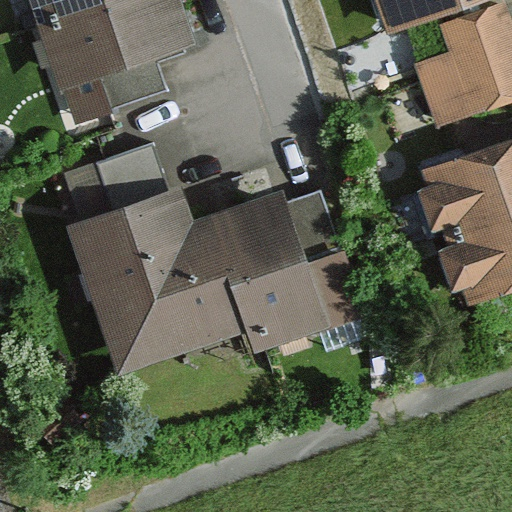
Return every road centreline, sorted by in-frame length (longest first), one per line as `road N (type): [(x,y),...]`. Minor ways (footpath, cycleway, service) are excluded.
road 1 (track): [(511,378),(141,511)]
road 2 (residential): [(306,155),(252,0)]
